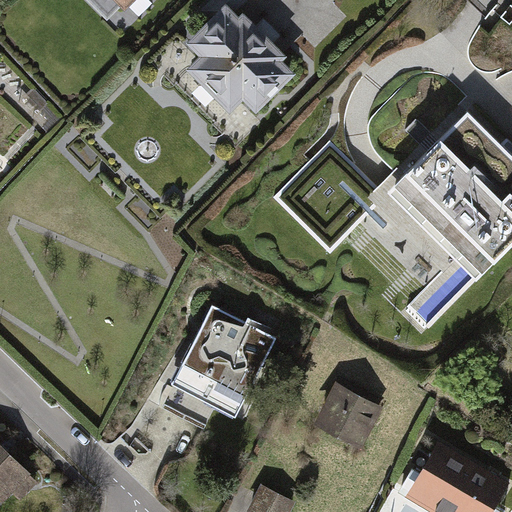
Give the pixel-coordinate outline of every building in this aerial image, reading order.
[(112,0),(121,8),(129,0),(112,0)] [(263,0),(221,0),(179,43),(195,60),(184,71),(228,116),(240,104),(255,119),(300,75),(244,20),(263,0)] [(511,239),(511,155),(466,109),(385,190),(474,278),(511,239)] [(278,332),(246,315),(243,320),(213,304),(172,379),(234,413),(278,332)] [(386,405),(336,379),(310,427),(360,453),(386,405)] [(491,511),(510,483),(438,438),(404,493),(434,511),(491,511)] [(34,487),(0,455),(0,507),(11,497),(18,504),(34,487)] [(291,511),(294,505),(260,491),(250,511),(291,511)]
